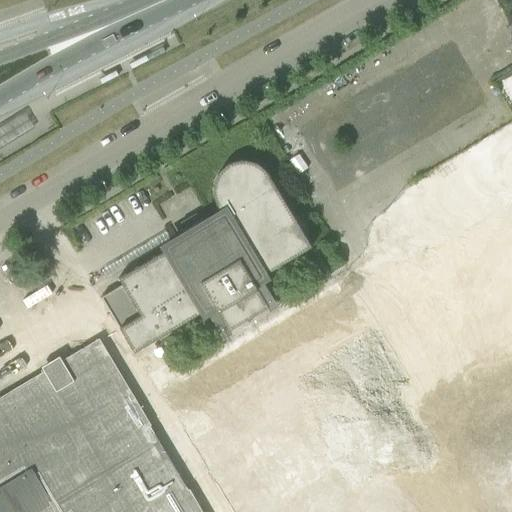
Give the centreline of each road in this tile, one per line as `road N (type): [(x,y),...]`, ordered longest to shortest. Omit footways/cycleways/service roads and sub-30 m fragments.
road 1 (unclassified): [(0,212),(378,0)]
road 2 (unknown): [(30,195),(84,280),(14,319)]
